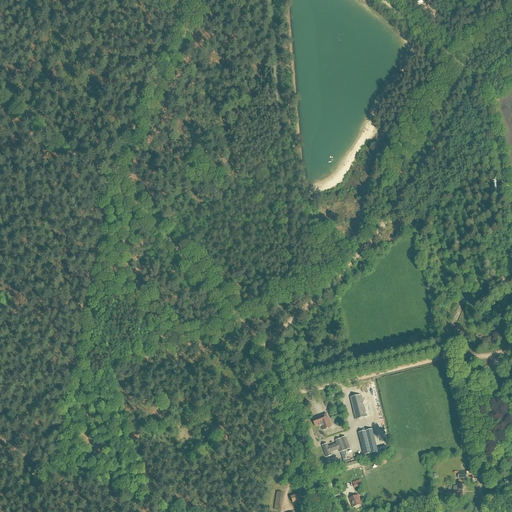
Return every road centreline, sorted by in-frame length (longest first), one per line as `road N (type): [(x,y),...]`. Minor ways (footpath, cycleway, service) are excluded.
road 1 (track): [(260,344),(361,252),(474,82)]
road 2 (track): [(106,182),(50,469)]
road 3 (track): [(260,344),(151,220),(106,182)]
road 4 (track): [(199,0),(106,182)]
road 5 (track): [(346,382),(511,348)]
road 6 (track): [(511,201),(477,85),(511,52)]
road 7 (track): [(50,469),(185,511)]
road 8 (track): [(106,182),(0,95)]
road 9 (unclassified): [(323,511),(281,397)]
